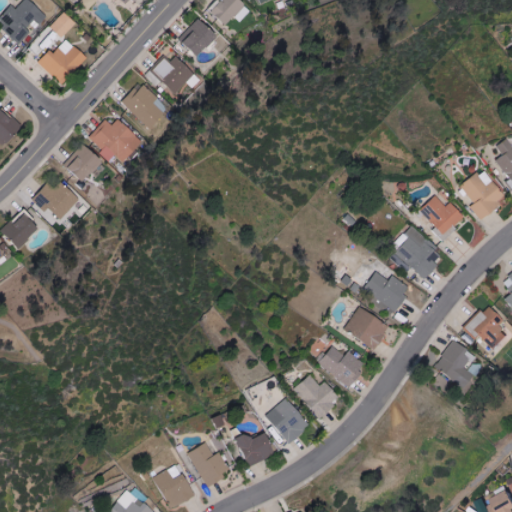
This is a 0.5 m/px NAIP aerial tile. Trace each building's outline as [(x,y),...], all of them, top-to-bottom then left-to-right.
[(0,19),(0,24),(20,44),(31,32),(27,28),(35,20),(40,24),(48,17),(30,0),(25,0),(16,9),(13,6),(0,19)] [(252,10),(241,0),(216,0),(209,9),(228,26),(236,18),(241,22),(252,10)] [(52,28),(63,38),(76,24),(65,13),(52,28)] [(200,57),(219,36),(200,18),(181,40),(200,57)] [(64,85),(87,57),(67,40),(55,55),(50,51),(39,64),(64,85)] [(193,88),(201,80),(177,56),(170,63),(165,58),(152,72),(177,95),(188,83),(193,88)] [(122,106),(155,129),(170,106),(138,83),(122,106)] [(0,142),(5,148),(23,129),(3,110),(0,113),(0,142)] [(112,126),(105,120),(88,138),(112,159),(116,156),(124,163),(143,142),(118,119),(112,126)] [(511,188),(511,150),(502,138),(492,146),(499,155),(491,161),(511,188)] [(65,166),(86,183),(104,160),(83,144),(65,166)] [(477,219),(503,199),(479,169),(457,186),(471,203),(467,207),(477,219)] [(46,213),(50,208),(62,220),(81,200),(66,185),(57,194),(48,185),(33,200),(46,213)] [(460,217),(446,203),(442,207),(431,196),(415,211),(444,239),(452,230),(450,227),(460,217)] [(42,229),(25,213),(4,233),(21,250),(42,229)] [(440,259),(416,236),(418,234),(411,228),(390,251),(421,279),(440,259)] [(511,271),(500,281),(509,293),(502,299),(511,311),(511,271)] [(389,276),(387,281),(372,272),(361,289),(395,310),(403,298),(400,296),(406,287),(389,276)] [(495,325),(500,321),(483,306),(464,327),(491,351),(506,335),(495,325)] [(341,329),(349,334),(347,336),(371,350),(386,327),(355,308),(341,329)] [(462,349),(449,341),(431,370),(460,387),(468,374),(460,369),(465,361),(457,356),(462,349)] [(362,364),(344,351),(341,356),(328,346),(315,364),(346,386),(362,364)] [(322,383),(318,386),(307,374),(292,388),(318,417),(338,399),(322,383)] [(287,444),(306,426),(281,399),(262,418),(287,444)] [(244,468),(270,455),(258,430),(232,443),(244,468)] [(210,456),(201,442),(184,454),(205,487),(221,477),(219,473),(226,469),(216,452),(210,456)] [(190,498),(179,474),(169,479),(165,471),(149,478),(164,510),(190,498)] [(492,511),(511,511),(511,499),(505,487),(485,499),(492,511)] [(125,510),(115,501),(104,511),(149,511),(135,499),(125,510)]
